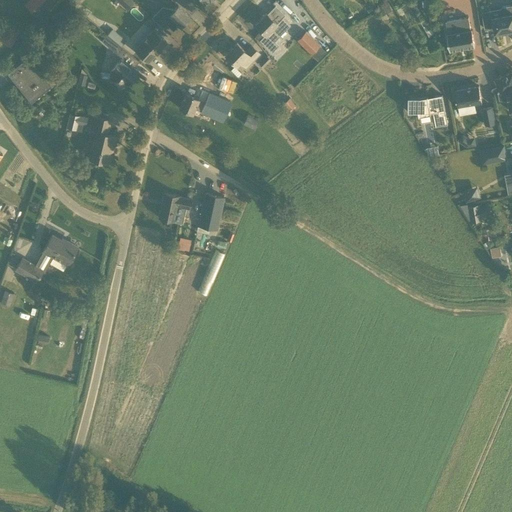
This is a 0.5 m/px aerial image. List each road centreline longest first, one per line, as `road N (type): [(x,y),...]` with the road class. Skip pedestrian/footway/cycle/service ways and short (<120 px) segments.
road 1 (track): [(505,304),(464,308),(404,290),(149,129)]
road 2 (unclassified): [(57,511),(89,408),(128,225)]
road 3 (residential): [(128,225),(163,86),(239,0)]
road 4 (residential): [(511,56),(453,75),(393,73),(351,49),(308,0)]
road 5 (residential): [(128,225),(63,198),(0,118)]
